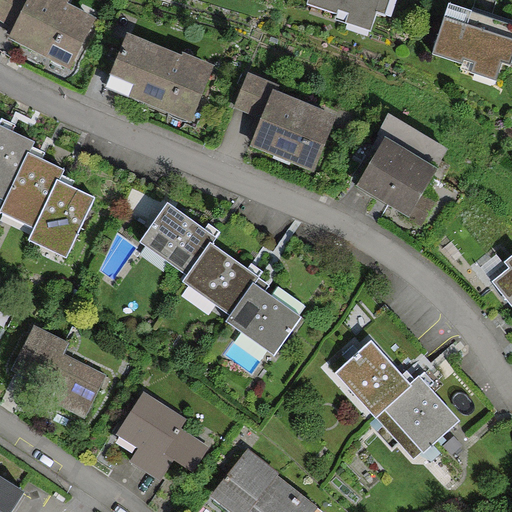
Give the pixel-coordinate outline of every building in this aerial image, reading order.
[(0,0),(0,17),(12,25),(8,31),(70,63),(97,9),(78,0),(0,0)] [(390,0),(309,0),(307,7),(381,30),(390,0)] [(511,68),(511,65),(511,28),(449,8),(433,56),(473,69),(471,75),(496,83),(502,65),(511,68)] [(191,116),(215,57),(183,44),(182,47),(127,25),(105,81),(191,116)] [(251,140),(313,165),(336,106),(278,83),(280,79),(248,67),(233,104),(260,115),(251,140)] [(28,156),(34,144),(0,128),(0,200),(6,203),(28,156)] [(438,173),(386,141),(357,189),(421,228),(436,204),(423,197),(438,173)] [(57,183),(63,173),(28,156),(6,203),(0,215),(35,231),(57,183)] [(67,261),(95,201),(57,183),(35,231),(29,243),(67,261)] [(212,247),(216,241),(168,206),(140,245),(188,279),(212,247)] [(253,286),(258,280),(212,247),(188,279),(183,285),(230,319),(253,286)] [(511,265),(488,285),(511,315),(511,265)] [(274,359),(302,321),(253,286),(230,319),(226,325),(274,359)] [(70,346),(33,328),(11,372),(53,393),(49,402),(85,420),(107,377),(65,356),(70,346)] [(412,389),(372,345),(336,376),(376,421),(377,420),(412,389)] [(415,462),(459,423),(422,381),(412,389),(377,420),(415,462)] [(188,421),(145,394),(118,437),(138,450),(128,466),(159,485),(173,464),(193,477),(211,449),(182,431),(188,421)] [(317,511),(319,510),(279,479),(280,477),(248,451),(211,499),(226,511),(317,511)] [(0,511),(15,511),(25,497),(0,481),(0,511)]
